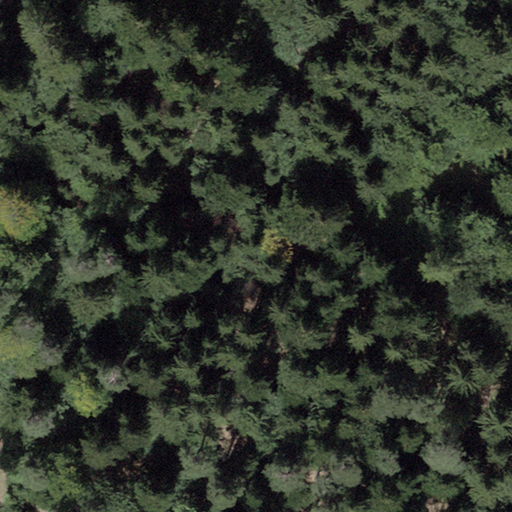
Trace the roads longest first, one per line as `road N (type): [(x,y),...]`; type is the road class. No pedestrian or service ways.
road 1 (track): [(3,0),(1,511)]
road 2 (track): [(204,0),(350,119),(380,156),(436,284),(511,363)]
